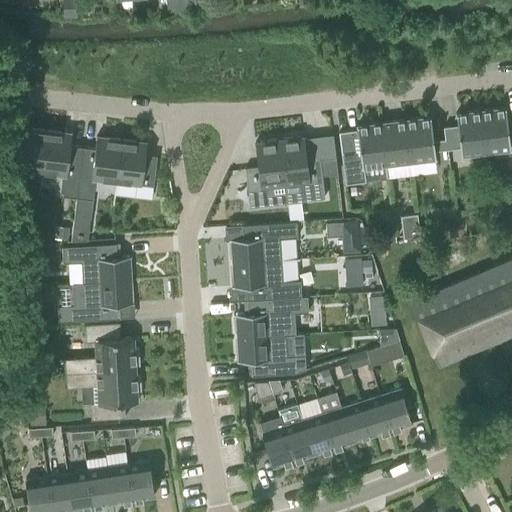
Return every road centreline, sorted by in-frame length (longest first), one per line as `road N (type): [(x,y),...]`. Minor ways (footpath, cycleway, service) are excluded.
road 1 (residential): [(191,122),(183,177),(191,330),(216,511)]
road 2 (residential): [(191,122),(504,79)]
road 3 (residential): [(17,95),(191,122)]
road 4 (residential): [(310,511),(453,454)]
